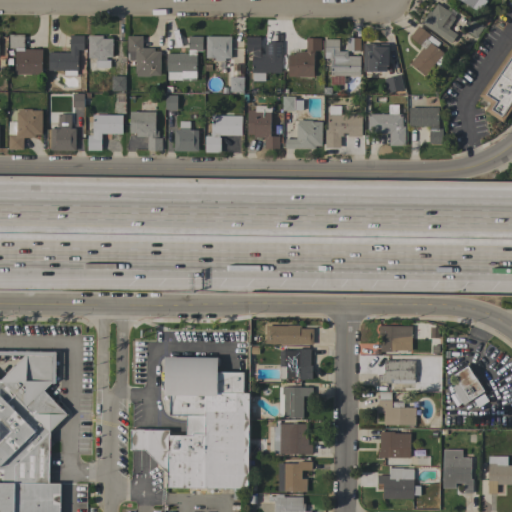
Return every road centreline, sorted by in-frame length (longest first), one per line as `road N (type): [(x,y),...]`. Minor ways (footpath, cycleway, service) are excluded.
road 1 (tertiary): [(0,165),(457,169),(495,162),(511,148)]
road 2 (tertiary): [(0,304),(452,307),(511,328)]
road 3 (motorway): [(0,252),(511,258)]
road 4 (motorway): [(511,216),(0,213)]
road 5 (residential): [(0,6),(389,13),(397,0)]
road 6 (residential): [(347,305),(344,511)]
